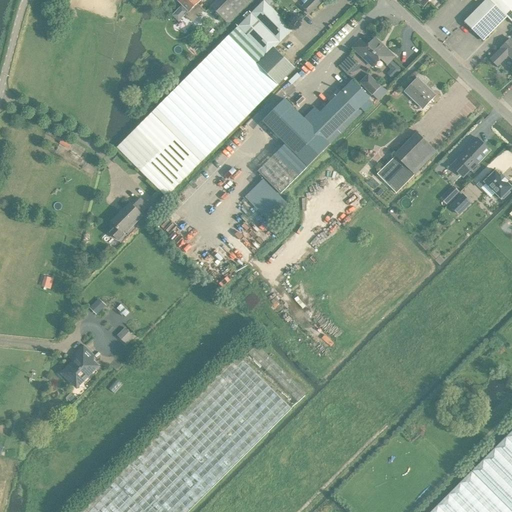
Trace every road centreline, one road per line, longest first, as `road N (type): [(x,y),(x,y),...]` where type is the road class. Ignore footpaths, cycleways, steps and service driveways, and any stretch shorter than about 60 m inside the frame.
road 1 (unknown): [(252,131),(197,193),(209,209),(223,201),(246,173),(254,146)]
road 2 (unknown): [(379,0),(252,131)]
road 3 (unclassified): [(511,120),(388,0)]
